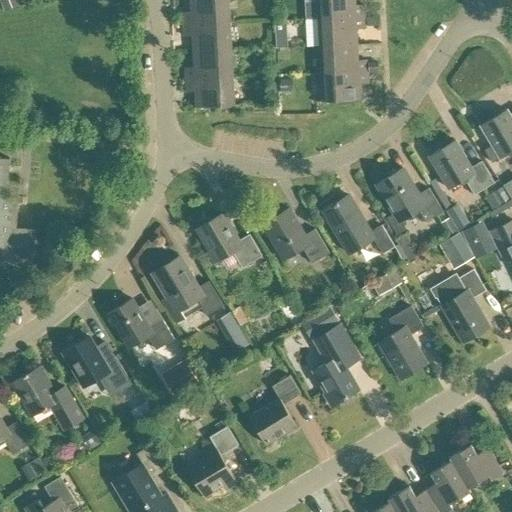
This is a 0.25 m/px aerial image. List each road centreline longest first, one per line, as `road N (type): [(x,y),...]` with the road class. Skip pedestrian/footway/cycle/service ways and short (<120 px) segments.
road 1 (residential): [(164,151),(286,170),(335,159),(395,121),(458,29),(492,5)]
road 2 (unclassified): [(262,511),(511,365)]
road 3 (residential): [(0,349),(51,318),(100,269),(142,213),(164,151)]
road 4 (residential): [(164,151),(151,0)]
